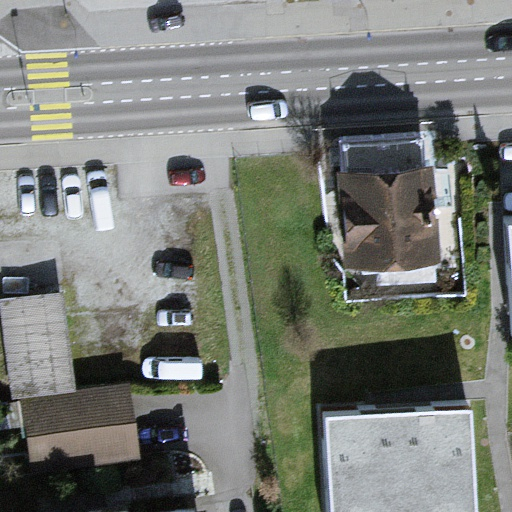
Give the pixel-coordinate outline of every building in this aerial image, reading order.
[(433,255),(428,161),(339,165),(343,259),(433,255)] [(0,292),(0,311),(9,397),(24,395),(72,390),(59,285),(0,292)] [(72,390),(24,395),(33,468),(140,456),(132,381),(72,390)] [(471,511),(466,406),(320,412),(325,511),(471,511)] [(203,511),(202,500),(94,511),(203,511)]
